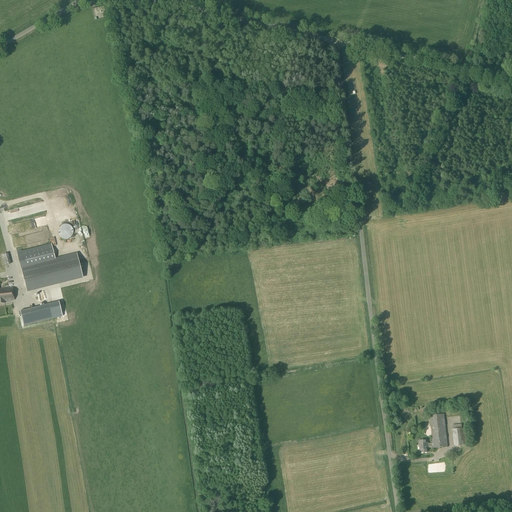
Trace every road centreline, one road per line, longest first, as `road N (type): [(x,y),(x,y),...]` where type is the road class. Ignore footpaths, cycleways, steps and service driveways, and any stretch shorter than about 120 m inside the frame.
road 1 (unclassified): [(398,511),(335,41)]
road 2 (unclassified): [(335,41),(153,0)]
road 3 (unclassified): [(511,81),(335,41)]
